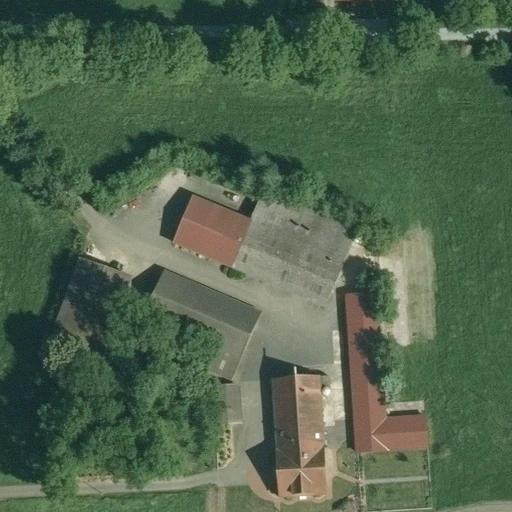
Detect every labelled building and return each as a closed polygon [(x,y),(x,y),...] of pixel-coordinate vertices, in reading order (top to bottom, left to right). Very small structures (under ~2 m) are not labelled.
[(359,231),(264,192),(252,222),(232,270),(326,309),(359,231)] [(173,245),(232,270),(252,222),(193,197),(173,245)] [(132,278),(79,260),(51,342),(103,361),(132,278)] [(261,314),(166,273),(162,282),(257,323),(261,314)] [(257,323),(162,282),(145,321),(240,361),(257,323)] [(386,420),(377,294),(347,296),(357,453),(428,449),(426,418),(386,420)] [(329,377),(320,378),(321,388),(330,388),(329,377)] [(320,378),(273,381),(278,451),(309,449),(308,424),(323,423),(321,388),(320,378)] [(241,385),(208,387),(210,426),(244,424),(241,385)] [(323,423),(308,424),(309,449),(278,451),(277,451),(280,499),(328,496),(323,423)]
